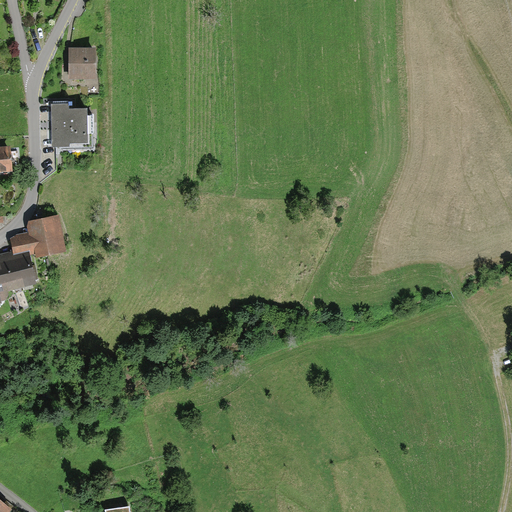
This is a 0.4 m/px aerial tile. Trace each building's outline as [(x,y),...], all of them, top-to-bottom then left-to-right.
[(69,64),(68,78),(95,78),(95,48),(69,48),(69,64)] [(70,104),(51,104),(51,147),(93,147),(92,115),(87,115),(87,108),(70,108),(70,104)] [(0,147),(0,171),(12,171),(10,147),(0,147)] [(63,248),(56,216),(28,222),(31,234),(11,238),(14,252),(37,247),(39,254),(63,248)] [(26,250),(0,256),(0,289),(33,281),(26,250)]
